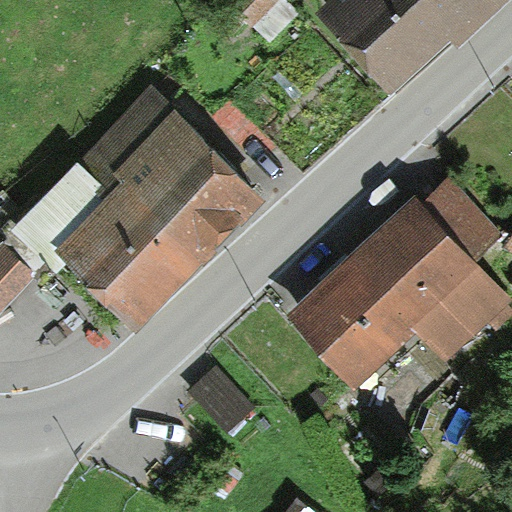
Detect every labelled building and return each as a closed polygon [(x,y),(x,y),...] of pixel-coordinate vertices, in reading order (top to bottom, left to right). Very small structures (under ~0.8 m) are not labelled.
[(339,0),(326,12),(381,79),(476,0),(339,0)] [(73,253),(137,317),(267,186),(157,76),(81,152),(78,148),(10,216),(60,266),(73,253)] [(405,208),(289,307),(347,376),(408,324),(438,359),(493,311),(405,208)] [(0,241),(0,307),(37,271),(4,238),(0,241)] [(511,238),(500,252),(511,262),(511,238)] [(219,422),(241,404),(212,370),(191,388),(219,422)]
